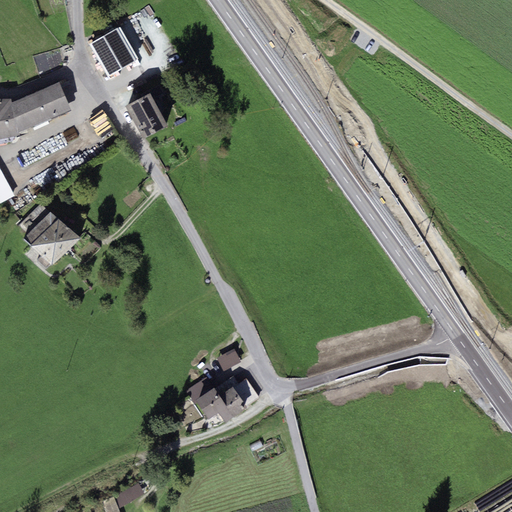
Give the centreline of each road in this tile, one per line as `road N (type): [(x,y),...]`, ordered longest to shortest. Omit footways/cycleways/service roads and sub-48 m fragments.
road 1 (residential): [(282,391),(96,78),(82,46),(77,0)]
road 2 (primary): [(467,349),(219,0)]
road 3 (residential): [(467,349),(404,355),(282,391)]
road 4 (residential): [(282,391),(315,511)]
